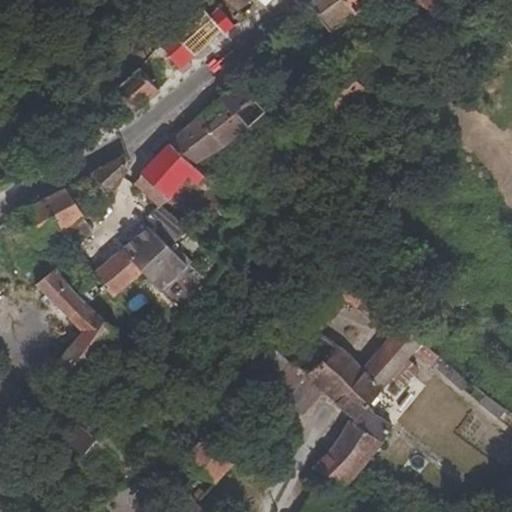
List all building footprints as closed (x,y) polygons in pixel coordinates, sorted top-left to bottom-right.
[(88,33),(130,0),(92,0),(75,15),(88,33)] [(223,29),(226,33),(236,24),(214,0),(197,0),(202,6),(160,43),(181,70),(223,29)] [(355,16),(342,0),(309,0),(308,1),(332,32),(355,16)] [(373,1),(372,0),(342,0),(355,16),(373,1)] [(445,8),(438,0),(404,0),(425,26),(442,11),(445,8)] [(511,22),(511,0),(465,0),(463,2),(477,22),(489,12),(502,30),(511,22)] [(378,17),(386,10),(380,2),(371,9),(378,17)] [(398,60),(424,33),(399,10),(373,37),(398,60)] [(453,25),(442,11),(425,26),(446,53),(475,30),(465,17),(453,25)] [(0,53),(7,63),(18,54),(7,38),(0,43),(0,53)] [(370,55),(376,48),(366,38),(360,45),(370,55)] [(286,168),(363,85),(342,65),(315,95),(319,99),(279,140),(270,133),(262,140),(286,168)] [(117,85),(138,110),(160,89),(140,66),(117,85)] [(195,117),(169,143),(144,167),(134,183),(148,197),(161,209),(152,222),(174,243),(187,228),(163,206),(188,176),(198,184),(206,176),(222,191),(234,178),(210,156),(224,147),(245,131),(268,108),(242,80),(217,101),(195,117)] [(417,103),(423,96),(416,90),(410,96),(417,103)] [(130,169),(122,151),(93,170),(112,198),(130,169)] [(112,198),(93,170),(67,187),(85,216),(112,198)] [(85,216),(67,187),(15,213),(39,246),(62,231),(85,216)] [(187,265),(147,226),(124,246),(143,270),(182,316),(192,303),(173,280),(187,265)] [(143,270),(124,246),(94,271),(115,295),(143,270)] [(82,299),(58,269),(39,286),(46,293),(55,303),(68,316),(82,299)] [(365,295),(330,269),(271,346),(323,392),(351,415),(354,418),(355,419),(366,407),(393,377),(408,358),(414,351),(421,342),(399,323),(364,365),(346,349),(321,333),(346,301),(355,308),(365,295)] [(41,299),(49,307),(55,303),(46,293),(41,299)] [(126,340),(118,333),(82,299),(68,316),(82,331),(54,365),(75,385),(106,345),(117,352),(126,340)] [(461,391),(469,380),(421,342),(414,351),(461,391)] [(250,372),(302,416),(323,392),(271,346),(250,372)] [(404,385),(419,367),(408,358),(393,377),(404,385)] [(0,408),(18,389),(0,371),(0,408)] [(195,399),(205,408),(214,398),(203,387),(195,399)] [(37,404),(35,403),(18,389),(0,408),(0,411),(2,414),(19,427),(37,404)] [(37,404),(59,421),(70,406),(46,389),(35,403),(37,404)] [(477,403),(496,419),(504,409),(485,393),(477,403)] [(214,416),(223,406),(214,398),(205,408),(214,416)] [(224,426),(233,416),(223,406),(214,416),(224,426)] [(382,440),(392,425),(366,407),(355,419),(354,418),(352,422),(382,440)] [(0,449),(19,427),(2,414),(0,416),(0,449)] [(382,440),(352,422),(354,418),(351,415),(348,420),(321,457),(312,467),(340,480),(349,483),(365,464),(382,440)] [(81,453),(83,454),(96,438),(77,422),(64,439),(66,441),(81,453)] [(58,450),(73,463),(81,453),(66,441),(58,450)] [(218,480),(232,465),(199,443),(189,457),(218,480)] [(0,476),(6,481),(13,472),(0,459),(0,476)] [(162,495),(175,481),(162,470),(148,486),(153,492),(156,490),(162,495)] [(351,505),(360,489),(349,483),(340,480),(333,497),(351,505)] [(348,511),(353,506),(351,505),(333,497),(313,488),(299,511),(348,511)] [(201,507),(188,494),(167,511),(226,511),(210,499),(201,507)]
